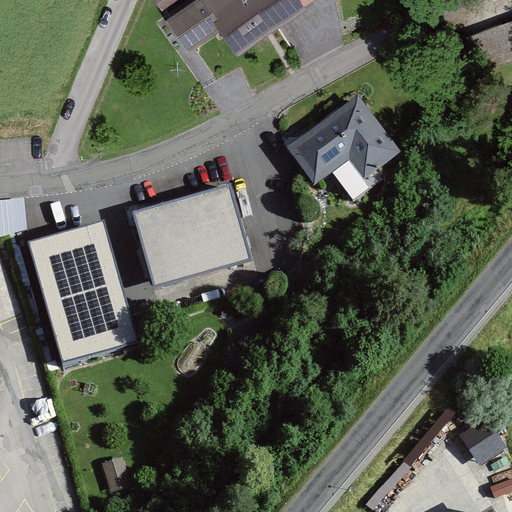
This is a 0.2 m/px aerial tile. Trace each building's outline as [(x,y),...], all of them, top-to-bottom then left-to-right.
[(184,0),(166,13),(191,48),(217,30),(238,59),(313,6),(308,0),(184,0)] [(360,90),(283,151),(314,191),(353,161),(366,177),(405,147),(360,90)] [(230,187),(133,215),(155,291),(252,262),(230,187)] [(27,197),(0,199),(0,234),(30,232),(27,197)] [(104,225),(27,246),(62,369),(139,347),(104,225)] [(481,464),(510,448),(491,415),(462,432),(481,464)]
